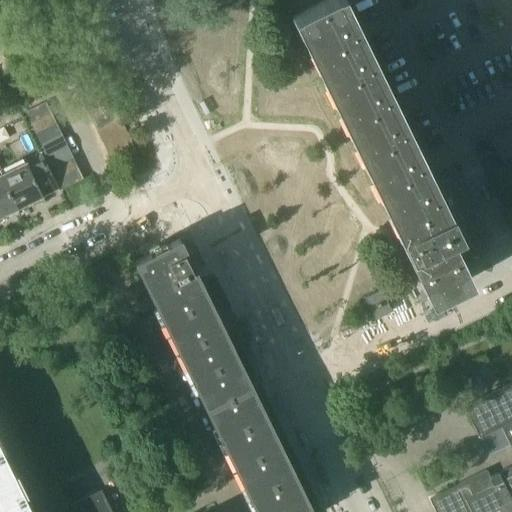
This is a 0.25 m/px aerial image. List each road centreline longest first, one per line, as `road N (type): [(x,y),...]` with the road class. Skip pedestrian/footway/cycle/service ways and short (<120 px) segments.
road 1 (residential): [(191,178),(299,396)]
road 2 (residential): [(299,396),(511,292)]
road 3 (residential): [(0,270),(191,178)]
road 4 (residential): [(116,0),(191,178)]
road 5 (residential): [(299,396),(356,511)]
road 6 (residential): [(511,248),(453,135)]
